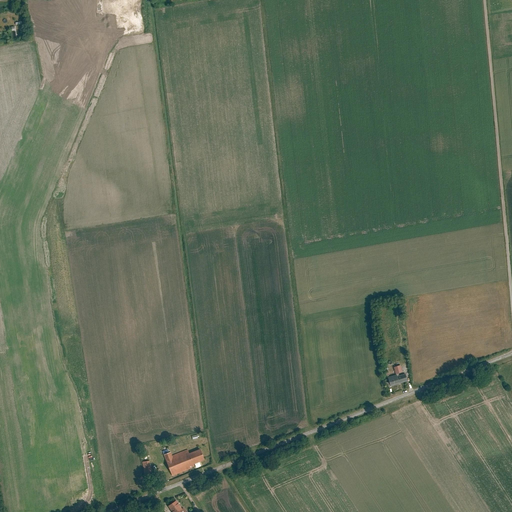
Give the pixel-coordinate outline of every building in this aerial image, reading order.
[(403,373),(400,366),(393,368),(396,376),(403,373)] [(407,382),(405,375),(397,377),(397,376),(388,378),(391,388),(407,382)] [(173,476),(174,476),(196,467),(195,464),(204,461),(200,451),(190,455),(188,451),(172,457),(171,455),(165,457),(173,476)] [(142,464),(144,477),(154,476),(152,462),(142,464)] [(188,511),(180,501),(180,500),(169,507),(172,511),(188,511)]
